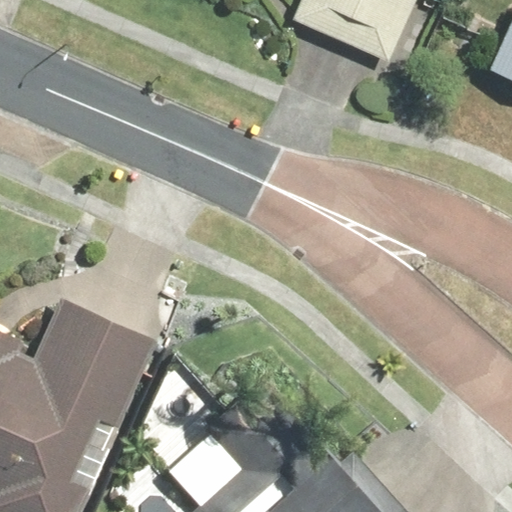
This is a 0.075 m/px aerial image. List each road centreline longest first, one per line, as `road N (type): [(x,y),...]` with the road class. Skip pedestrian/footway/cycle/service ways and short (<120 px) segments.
road 1 (residential): [(511,413),(302,232),(266,184)]
road 2 (residential): [(0,69),(266,184)]
road 3 (residential): [(266,184),(435,217),(511,265)]
